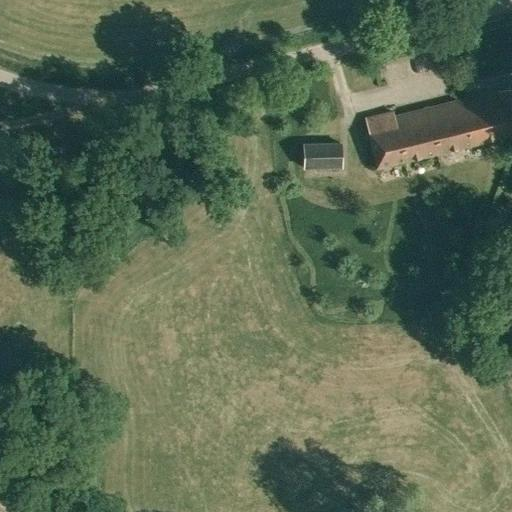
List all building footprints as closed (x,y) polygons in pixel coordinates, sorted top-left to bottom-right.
[(511,133),(511,87),(457,101),(467,145),(511,133)] [(457,101),(426,108),(436,152),(467,145),(457,101)] [(426,108),(394,116),(404,160),(436,152),(426,108)] [(393,111),(365,118),(376,167),(404,160),(393,111)] [(341,142),(302,143),(302,168),(341,168),(341,142)]
